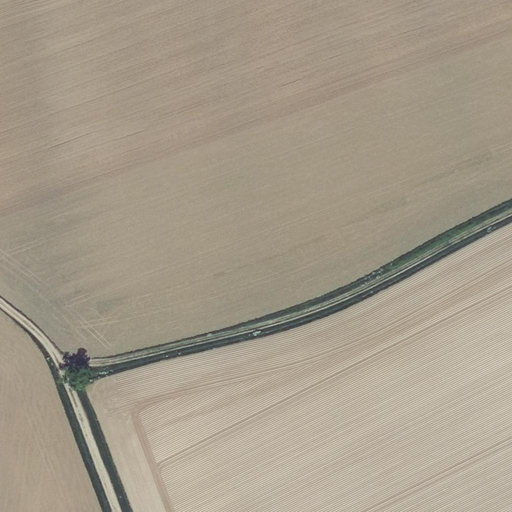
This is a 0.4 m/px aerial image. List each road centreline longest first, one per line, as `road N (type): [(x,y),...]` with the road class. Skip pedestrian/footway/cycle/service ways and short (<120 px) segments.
road 1 (track): [(61,359),(85,364),(281,324),(511,216)]
road 2 (track): [(117,511),(61,359),(0,307)]
